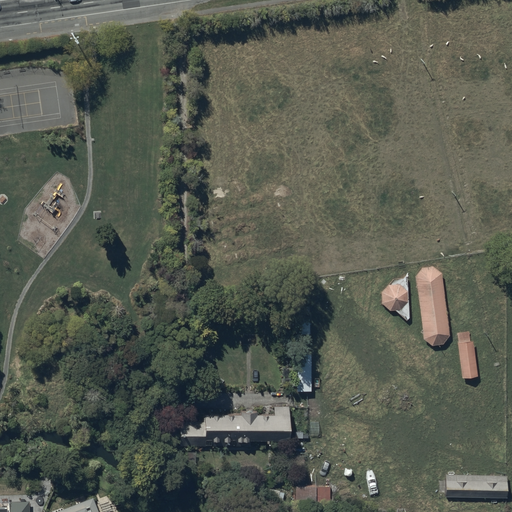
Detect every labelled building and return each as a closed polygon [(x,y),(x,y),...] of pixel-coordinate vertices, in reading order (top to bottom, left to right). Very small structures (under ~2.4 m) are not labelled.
[(421,265),(414,275),(423,336),(431,343),(442,342),(449,333),(441,270),(432,263),(421,265)] [(381,295),(381,296),(381,298),(381,299),(382,300),(382,301),(383,302),(383,303),(388,307),(388,308),(389,308),(391,308),(392,309),(393,309),(394,309),(395,309),(406,319),(409,316),(408,297),(408,296),(408,295),(407,294),(407,293),(407,292),(406,277),(404,273),(402,276),(392,277),(380,290),(382,292),(381,293),(381,294),(381,295)] [(473,337),(456,339),(461,376),(477,374),(473,337)] [(309,351),(295,352),(296,389),(310,388),(309,351)] [(285,404),(178,403),(178,435),(285,436),(285,404)] [(308,449),(294,449),(294,458),(308,458),(308,449)] [(505,473),(444,473),(444,495),(505,495),(505,473)] [(331,485),(294,483),(294,499),(330,501),(331,485)] [(284,490),(267,486),(264,497),(281,502),(284,490)] [(52,511),(115,511),(111,499),(96,504),(93,495),(52,510),(52,511)] [(29,511),(29,499),(0,499),(0,511),(29,511)]
